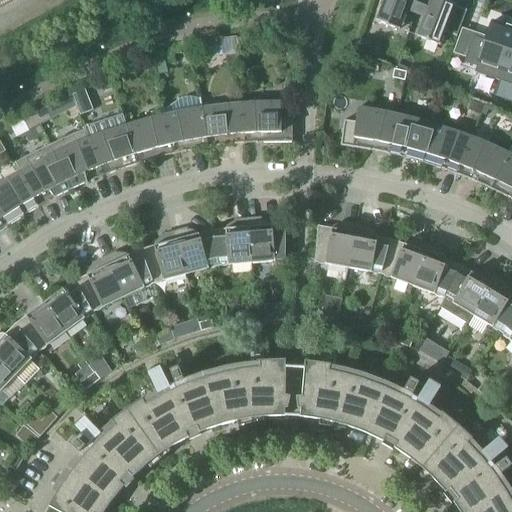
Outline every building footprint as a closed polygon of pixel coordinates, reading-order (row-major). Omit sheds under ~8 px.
[(407,11),(415,15),(420,0),(384,0),(376,22),(399,31),(407,11)] [(429,0),(420,0),(415,15),(424,18),(416,38),(439,47),(455,6),(440,0),(430,0),(431,0),(429,0)] [(474,73),(498,82),(511,42),(511,29),(492,22),(485,42),(473,38),(464,63),(476,67),(474,73)] [(356,51),(367,55),(371,45),(360,40),(356,51)] [(511,42),(498,82),(511,86),(511,42)] [(439,83),(446,64),(437,61),(430,79),(439,83)] [(392,79),(404,82),(406,73),(394,70),(392,79)] [(431,95),(441,98),(444,88),(434,85),(431,95)] [(73,97),(79,111),(90,107),(84,92),(73,97)] [(162,112),(163,117),(172,156),(185,153),(185,149),(189,148),(190,152),(207,149),(202,109),(200,101),(192,99),(188,99),(187,99),(184,100),(181,101),(177,103),(162,112)] [(469,112),(479,115),(483,105),(473,101),(469,112)] [(254,104),(240,105),(243,145),(257,144),(256,140),(261,140),(261,144),(292,143),(292,118),(280,118),(280,103),(254,104)] [(214,108),(202,109),(207,149),(226,147),(225,143),(229,142),(230,146),(243,145),(240,105),(226,106),(214,108)] [(483,105),(479,115),(485,118),(489,107),(483,105)] [(45,109),(34,115),(40,127),(51,121),(45,109)] [(374,152),(388,155),(396,116),(383,113),(357,109),(355,123),(343,121),(340,147),(370,151),(371,148),(375,149),(374,152)] [(40,127),(34,115),(23,120),(29,132),(40,127)] [(84,128),(85,130),(103,177),(116,172),(115,169),(119,167),(120,171),(137,165),(126,127),(122,116),(84,128)] [(405,159),(423,164),(434,126),(410,119),(396,116),(388,155),(401,158),(402,155),(406,156),(405,159)] [(150,120),(126,127),(137,165),(155,160),(154,156),(158,155),(159,159),(172,156),(163,117),(150,120)] [(444,171),(457,176),(471,139),(458,134),(434,126),(423,164),(440,170),(441,166),(445,168),(444,171)] [(72,136),(49,146),(70,191),(87,184),(86,180),(89,179),(90,182),(103,177),(85,130),(72,136)] [(473,183),(490,190),(507,154),(484,144),(471,139),(457,176),(469,181),(471,178),(474,179),(473,183)] [(13,165),(18,173),(38,208),(50,201),(49,198),(52,196),(54,200),(70,191),(49,146),(26,157),(13,165)] [(510,200),(511,201),(511,156),(507,154),(490,190),(506,198),(508,195),(511,197),(510,200)] [(6,180),(0,184),(0,215),(8,227),(23,217),(21,214),(25,212),(27,215),(38,208),(18,173),(6,180)] [(260,219),(247,220),(251,265),(274,263),(277,264),(280,263),(283,262),(285,262),(285,225),(261,227),(260,219)] [(235,229),(211,231),(218,267),(219,267),(222,268),(225,268),(228,267),(251,265),(247,220),(235,221),(235,229)] [(345,281),(347,269),(355,226),(343,223),(341,231),(317,227),(314,263),(316,264),(318,265),(322,266),(324,265),(327,266),(325,278),(345,281)] [(379,275),(380,276),(390,240),(366,236),(368,228),(355,226),(347,269),(370,274),(373,275),(376,276),(379,275)] [(186,230),(174,233),(185,276),(208,270),(211,270),(214,270),(216,268),(218,267),(211,231),(188,238),(186,230)] [(164,244),(140,251),(153,285),(155,284),(158,285),(161,284),(163,282),(185,276),(174,233),(161,237),(164,244)] [(390,279),(412,287),(427,246),(415,241),(412,249),(390,240),(380,276),(382,276),(384,278),(387,279),(390,279)] [(441,299),(443,299),(458,266),(436,258),(439,250),(427,246),(412,287),(433,296),(436,298),(438,299),(441,299)] [(115,254),(104,259),(123,299),(144,289),(147,289),(150,288),(152,286),(153,285),(140,251),(119,261),(115,254)] [(95,272),(74,282),(93,314),(94,313),(97,313),(100,311),(102,309),(123,299),(104,259),(92,265),(95,272)] [(466,325),(472,317),(494,278),(484,272),(479,279),(458,266),(443,299),(439,309),(466,325)] [(499,333),(500,334),(511,317),(511,298),(501,292),(505,285),(494,278),(472,317),(492,329),(493,331),(496,333),(499,333)] [(50,290),(39,297),(65,333),(84,320),(87,319),(90,317),(91,315),(93,314),(74,282),(54,296),(50,290)] [(34,311),(14,325),(38,353),(40,352),(42,351),(45,350),(47,347),(65,333),(39,297),(29,305),(34,311)] [(285,305),(255,306),(256,323),(285,322),(285,305)] [(322,325),(336,327),(339,314),(324,312),(322,325)] [(346,328),(365,333),(368,321),(349,316),(346,328)] [(508,341),(511,344),(511,317),(500,334),(502,335),(503,338),(505,340),(508,341)] [(183,324),(186,336),(200,332),(197,320),(183,324)] [(198,324),(201,332),(213,329),(211,321),(198,324)] [(368,321),(365,333),(376,336),(379,324),(368,321)] [(0,362),(24,386),(39,371),(30,362),(31,360),(34,359),(36,357),(37,354),(38,353),(14,325),(0,340),(0,362)] [(391,342),(398,344),(409,349),(412,340),(394,333),(391,342)] [(155,339),(144,344),(148,352),(159,347),(155,339)] [(148,352),(144,344),(133,349),(136,357),(148,352)] [(358,351),(365,353),(366,346),(360,345),(358,351)] [(445,359),(421,346),(417,353),(441,366),(445,359)] [(441,367),(460,379),(465,382),(471,373),(447,358),(441,367)] [(57,492),(49,507),(48,508),(56,511),(104,511),(111,503),(123,487),(119,483),(128,474),(132,479),(149,463),(148,462),(147,464),(144,460),(166,444),(169,449),(188,439),(185,434),(197,428),(199,434),(218,427),(239,422),(239,420),(237,421),(236,416),(263,412),(263,418),(283,417),(283,418),(284,418),(285,361),(259,362),(259,363),(259,369),(243,371),(225,374),(203,380),(185,386),(183,381),(179,371),(170,374),(175,385),(169,388),(160,372),(150,377),(157,393),(163,390),(165,395),(145,406),(142,401),(142,400),(126,410),(111,422),(111,423),(112,423),(115,427),(98,442),(94,438),(98,434),(86,422),(78,430),(90,442),(86,448),(85,448),(77,440),(71,447),(70,447),(83,458),(71,473),(57,492)] [(0,406),(1,407),(15,392),(17,394),(24,386),(0,362),(0,406)] [(396,444),(393,449),(412,462),(413,461),(411,459),(414,456),(435,474),(431,478),(445,494),(450,490),(458,500),(453,504),(458,511),(511,511),(511,504),(506,493),(496,478),(500,475),(509,469),(503,461),(494,468),(495,468),(494,469),(489,463),(504,451),(496,442),(482,453),(486,458),(482,461),(467,444),(471,440),(471,441),(472,440),(458,427),(443,415),(442,416),(439,420),(420,407),(423,403),(428,406),(437,391),(427,385),(417,401),(411,397),(412,396),(412,397),(417,387),(409,382),(403,392),(404,392),(401,397),(384,388),(362,380),(345,375),(329,372),(330,367),(330,366),(304,362),(299,418),(300,418),(322,421),(322,420),(320,419),(321,415),(347,421),(346,427),(364,434),(383,443),(385,437),(396,444)] [(92,370),(94,373),(100,381),(109,373),(101,363),(92,370)] [(79,385),(84,392),(100,381),(94,373),(79,385)] [(477,391),(486,400),(492,393),(483,385),(477,391)] [(28,429),(39,439),(47,431),(35,421),(28,429)] [(8,467),(15,472),(16,472),(22,461),(15,457),(8,467)]
